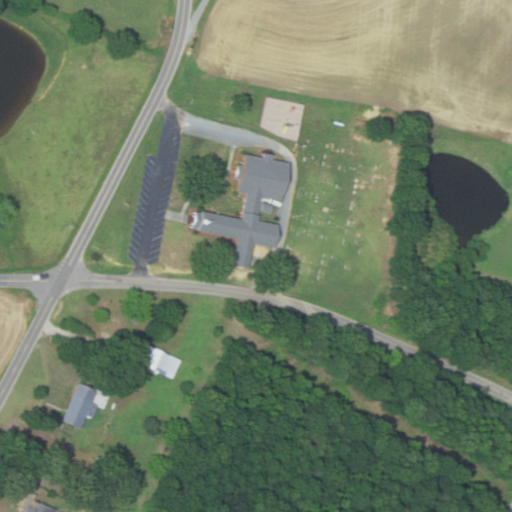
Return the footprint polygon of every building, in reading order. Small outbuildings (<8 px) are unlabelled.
[(242,194),(234,193),(236,180),(231,179),(234,165),(238,166),(241,153),(257,157),(258,151),(271,154),(270,159),(286,162),(278,201),(258,197),(254,221),(274,225),(270,248),(249,243),(244,268),(229,265),(234,239),(194,231),(195,228),(189,227),(192,213),(197,214),(198,211),(237,219),(242,194)] [(259,210),(260,202),(271,205),(270,213),(259,210)] [(171,378),(136,362),(145,344),(179,359),(171,378)] [(126,379),(131,381),(127,388),(123,386),(126,379)] [(77,428),(58,419),(70,393),(72,393),(77,382),(94,390),(89,401),(95,404),(89,417),(83,415),(77,428)] [(10,443),(18,447),(15,454),(6,450),(10,443)] [(54,511),(17,511),(25,490),(35,494),(33,501),(56,509),(54,511)]
